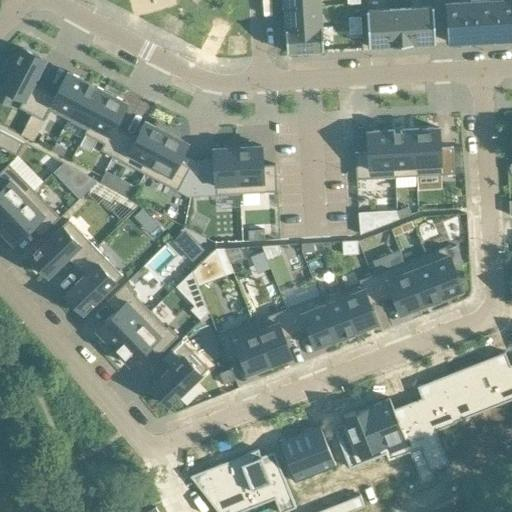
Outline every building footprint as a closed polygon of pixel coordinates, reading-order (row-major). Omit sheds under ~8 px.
[(493,39),(511,38),(511,0),(504,0),(491,1),(493,39)] [(493,39),(491,1),(469,2),(471,41),(493,39)] [(449,42),(471,41),(469,2),(447,3),(449,42)] [(285,29),(322,27),(321,5),(284,7),(285,29)] [(411,7),(413,44),(435,43),(433,6),(411,7)] [(411,7),(389,9),(391,45),(413,44),(411,7)] [(391,45),(389,9),(366,10),(369,47),(391,45)] [(348,17),(349,25),(361,24),(360,17),(348,17)] [(361,24),(349,25),(349,33),(361,33),(361,24)] [(322,27),(285,29),(286,52),(323,49),(322,27)] [(7,77),(2,87),(23,99),(19,107),(32,114),(44,90),(33,84),(45,60),(23,48),(16,61),(12,59),(4,75),(7,77)] [(44,90),(32,114),(43,120),(49,109),(69,119),(88,82),(67,71),(55,96),(44,90)] [(88,82),(69,119),(86,128),(88,129),(107,92),(88,82)] [(86,128),(84,133),(104,143),(100,150),(113,157),(126,133),(114,127),(127,102),(107,92),(88,129),(86,128)] [(126,133),(113,157),(145,173),(169,127),(157,121),(154,125),(145,120),(136,138),(126,133)] [(169,127),(145,173),(177,190),(189,196),(191,196),(198,161),(196,161),(193,168),(190,166),(180,161),(184,154),(189,143),(178,138),(181,133),(169,127)] [(438,127),(414,128),(417,175),(455,173),(453,146),(440,147),(438,127)] [(414,128),(393,130),(395,177),(417,175),(414,128)] [(0,129),(0,146),(17,155),(23,142),(0,129)] [(368,151),(355,152),(356,179),(395,177),(393,130),(367,131),(368,151)] [(250,140),(238,141),(241,193),(277,191),(275,164),(262,165),(261,145),(251,145),(250,140)] [(198,161),(191,196),(216,195),(241,193),(238,141),(223,142),(224,147),(213,148),(214,160),(198,161)] [(55,143),(52,150),(63,156),(66,148),(55,143)] [(0,223),(34,190),(8,163),(0,170),(0,223)] [(34,190),(0,223),(0,230),(13,244),(31,226),(40,236),(60,217),(34,190)] [(408,206),(397,210),(400,218),(411,214),(408,206)] [(278,235),(277,210),(229,212),(230,237),(278,235)] [(370,214),(359,215),(360,233),(360,234),(371,229),(370,214)] [(69,219),(29,257),(48,276),(67,257),(77,266),(96,247),(69,219)] [(411,220),(400,225),(403,232),(414,228),(411,220)] [(313,242),(301,243),(302,251),(314,251),(313,242)] [(445,246),(425,254),(442,298),(463,290),(445,246)] [(85,275),(65,294),(83,313),(122,275),(96,247),(77,266),(85,275)] [(425,254),(405,262),(422,305),(442,298),(425,254)] [(405,262),(372,274),(382,300),(393,295),(400,314),(422,305),(405,262)] [(342,291),(341,291),(357,331),(377,323),(370,304),(382,300),(372,274),(359,280),(360,284),(342,291)] [(116,311),(96,330),(113,348),(151,311),(135,295),(137,293),(126,282),(107,301),(116,311)] [(340,287),(319,295),(337,339),(357,331),(341,291),(342,291),(340,287)] [(319,295),(287,308),(297,333),(308,329),(315,347),(337,339),(319,295)] [(287,308),(253,321),(270,365),(292,356),(284,338),(297,333),(287,308)] [(151,311),(113,348),(129,364),(149,345),(158,355),(178,336),(168,325),(166,327),(151,311)] [(253,321),(218,334),(228,360),(240,355),(247,374),(270,365),(253,321)] [(171,367),(151,387),(169,405),(180,395),(182,397),(195,385),(192,383),(208,367),(181,339),(161,358),(171,367)] [(505,351),(483,360),(499,401),(511,395),(511,363),(510,364),(505,351)] [(452,372),(438,377),(455,421),(500,403),(499,401),(483,360),(477,362),(452,372)] [(235,379),(230,367),(219,372),(224,383),(235,379)] [(421,397),(405,404),(431,470),(449,463),(436,430),(456,422),(455,421),(438,377),(417,386),(421,397)] [(389,397),(366,406),(385,453),(388,459),(409,451),(421,447),(427,462),(415,466),(422,483),(434,478),(431,470),(405,404),(394,408),(389,397)] [(347,426),(335,431),(349,467),(385,453),(366,406),(343,415),(346,422),(347,426)] [(319,424),(278,440),(294,481),(335,465),(319,424)] [(258,448),(229,460),(248,508),(274,498),(279,511),(282,511),(296,506),(276,457),(263,462),(261,455),(258,448)] [(205,481),(197,485),(218,511),(238,511),(248,508),(229,460),(201,471),(205,481)] [(339,511),(347,511),(364,506),(360,494),(336,503),(339,511)]
